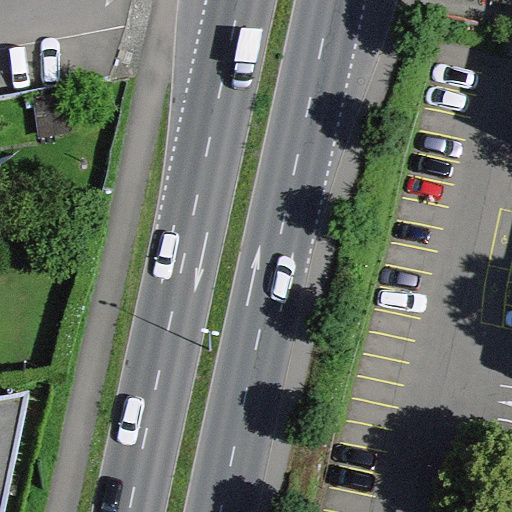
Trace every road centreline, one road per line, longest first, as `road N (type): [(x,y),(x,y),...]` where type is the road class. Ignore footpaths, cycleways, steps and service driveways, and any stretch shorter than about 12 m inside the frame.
road 1 (primary): [(241,0),(130,511)]
road 2 (primary): [(220,511),(331,0)]
road 3 (residential): [(416,511),(415,473),(511,108)]
